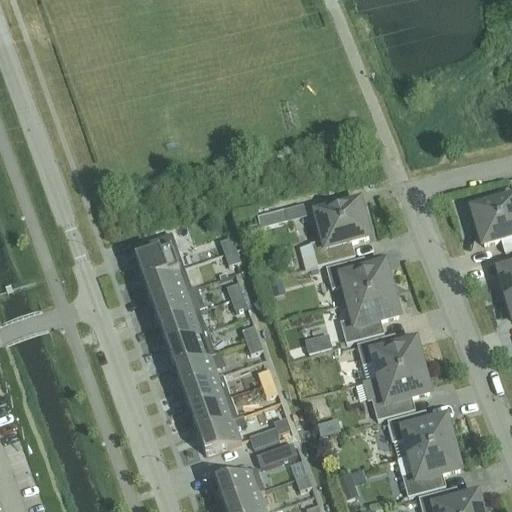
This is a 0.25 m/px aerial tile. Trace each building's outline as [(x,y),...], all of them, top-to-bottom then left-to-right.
[(488,210),(473,214),(484,250),(501,245),(505,257),(511,255),(511,202),(501,206),(500,202),(486,206),(488,210)] [(317,271),(355,261),(351,247),(369,243),(359,207),(344,211),(343,207),(330,210),(331,214),(316,218),(324,245),(311,249),(317,271)] [(288,226),(284,213),(257,220),(260,233),(288,226)] [(255,226),(248,228),(250,234),(257,232),(255,226)] [(224,258),(236,254),(232,242),(220,246),(224,258)] [(144,287),(184,273),(176,251),(136,265),(143,285),(138,287),(139,288),(144,287)] [(241,266),(236,254),(224,258),(228,271),(237,267),(241,266)] [(344,291),(349,307),(391,296),(385,271),(367,275),(364,263),(326,273),(332,294),(344,291)] [(511,272),(499,276),(507,301),(511,299),(511,272)] [(184,273),(144,287),(151,307),(146,309),(147,310),(151,308),(151,309),(192,294),(184,273)] [(282,284),(269,287),(272,302),(286,299),(282,284)] [(226,292),(230,304),(243,300),(238,288),(226,292)] [(192,294),(151,309),(159,328),(154,330),(154,331),(159,330),(199,316),(199,315),(195,316),(188,296),(192,295),(192,294)] [(391,296),(349,307),(353,324),(340,327),(346,348),(384,338),(381,326),(398,321),(391,296)] [(243,300),(230,304),(235,316),(247,312),(243,300)] [(199,316),(159,330),(166,350),(162,352),(162,353),(167,351),(167,352),(207,337),(199,316)] [(242,335),(246,347),(258,343),(254,331),(242,335)] [(207,337),(167,352),(174,371),(169,373),(170,374),(174,373),(175,373),(215,359),(207,337)] [(312,354),(333,352),(332,339),(310,341),(312,354)] [(363,371),(367,386),(379,382),(380,384),(422,372),(415,347),(398,352),(395,339),(357,349),(363,371)] [(258,343),(246,347),(250,360),(262,355),(258,343)] [(215,359),(175,373),(182,393),(177,394),(177,396),(182,394),(223,380),(222,379),(218,381),(211,361),(215,359)] [(379,382),(367,386),(362,387),(367,406),(372,405),(377,425),(415,415),(412,402),(429,398),(422,372),(380,384),(379,382)] [(257,378),(261,390),(274,386),(269,374),(257,378)] [(223,380),(182,394),(189,414),(185,416),(185,417),(190,415),(190,416),(230,401),(223,380)] [(274,386),(261,390),(266,402),(278,398),(274,386)] [(230,401),(190,416),(197,436),(192,437),(193,439),(198,437),(243,421),(243,420),(238,422),(230,401)] [(425,416),(387,426),(393,447),(406,444),(410,461),(453,449),(446,424),(429,429),(425,416)] [(243,421),(198,437),(206,459),(246,445),(241,431),(246,429),(243,421)] [(279,445),(275,433),(249,442),(253,454),(279,445)] [(328,442),(319,444),(321,456),(330,454),(328,442)] [(453,449),(410,461),(414,477),(402,480),(408,502),(445,492),(442,479),(459,475),(453,449)] [(260,474),(286,464),(282,452),(256,461),(260,474)] [(223,509),(224,510),(264,495),(256,473),(216,487),(219,498),(223,508),(218,510),(219,510),(223,509)] [(307,479),(295,484),(299,496),(311,492),(307,479)] [(348,479),(336,483),(345,506),(357,502),(348,479)] [(456,492),(419,503),(421,511),(480,511),(477,500),(460,505),(456,492)] [(264,511),(260,498),(264,496),(264,495),(224,510),(224,511),(264,511)]
